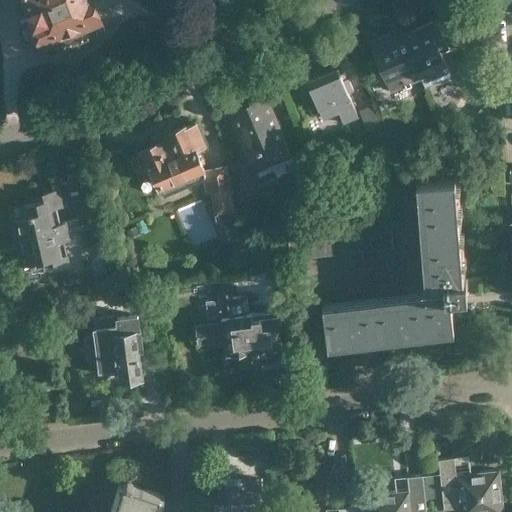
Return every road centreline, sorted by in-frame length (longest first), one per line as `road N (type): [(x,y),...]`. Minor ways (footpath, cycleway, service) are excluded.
road 1 (residential): [(0,445),(511,385)]
road 2 (residential): [(0,144),(340,0)]
road 3 (residential): [(511,126),(502,0)]
